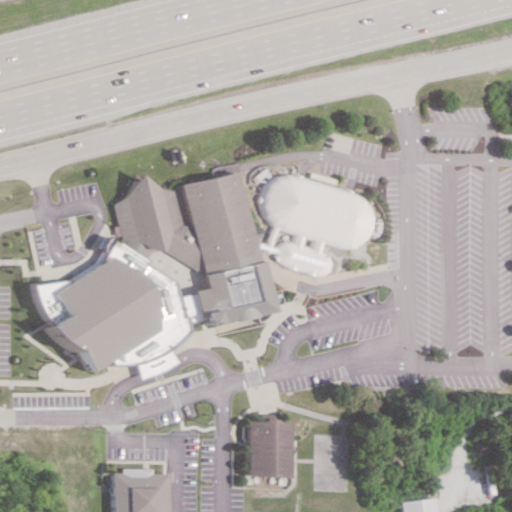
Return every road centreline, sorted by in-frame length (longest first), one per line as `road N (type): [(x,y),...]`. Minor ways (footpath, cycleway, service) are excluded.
road 1 (tertiary): [(0,165),(511,48)]
road 2 (motorway): [(0,113),(461,0)]
road 3 (motorway): [(258,0),(0,64)]
road 4 (motorway): [(314,36),(511,22)]
